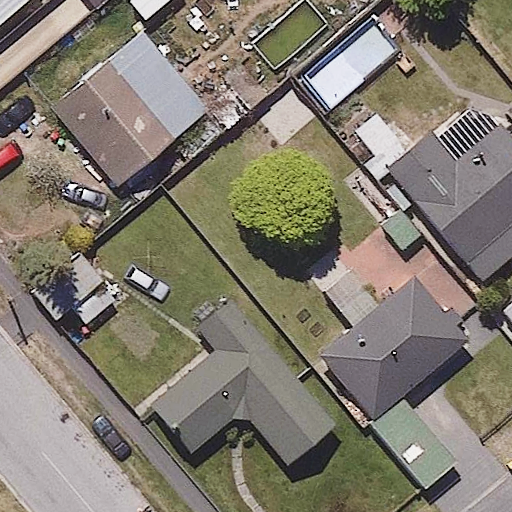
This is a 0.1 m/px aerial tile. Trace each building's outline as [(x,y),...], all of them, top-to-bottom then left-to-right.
[(0,0),(0,17),(20,0),(0,0)] [(209,101),(135,25),(48,109),(121,186),(209,101)] [(511,255),(511,130),(478,89),(387,165),(463,263),(499,267),(511,255)] [(337,375),(422,488),(460,458),(407,389),(471,339),(454,317),(471,304),(433,254),(410,272),(377,229),(314,278),(350,325),(311,355),(330,380),(337,375)] [(121,297),(75,242),(37,275),(83,329),(121,297)] [(211,347),(145,400),(187,454),(240,412),(282,466),(335,424),(233,295),(194,326),(211,347)]
